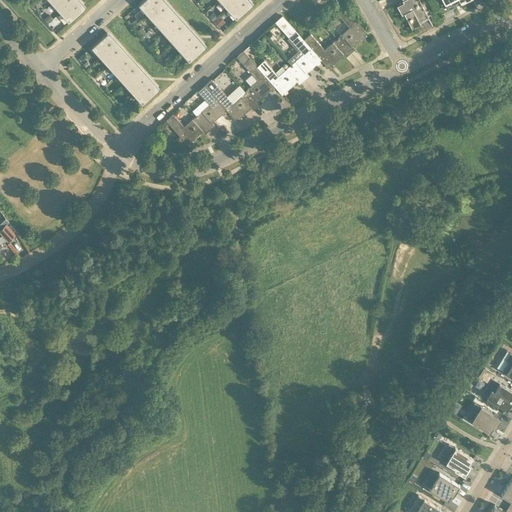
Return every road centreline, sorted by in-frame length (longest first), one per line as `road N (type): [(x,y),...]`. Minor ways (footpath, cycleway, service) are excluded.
road 1 (residential): [(400,68),(196,168),(156,171),(118,153)]
road 2 (residential): [(277,0),(140,122),(118,153)]
road 3 (residential): [(118,153),(74,232),(0,274)]
road 4 (unclassified): [(400,68),(511,13)]
